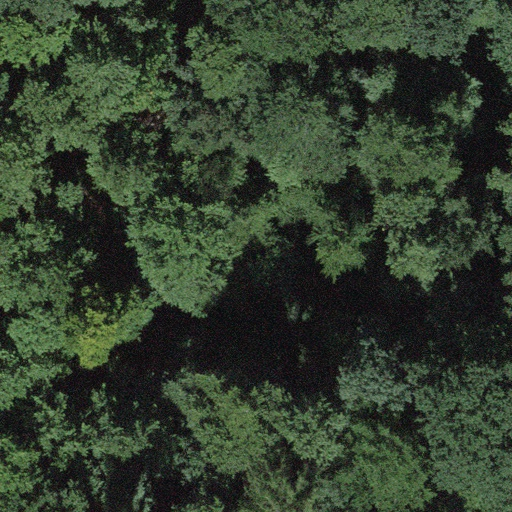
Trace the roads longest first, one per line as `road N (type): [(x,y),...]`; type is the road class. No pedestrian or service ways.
road 1 (track): [(216,0),(6,511)]
road 2 (track): [(218,511),(127,218)]
